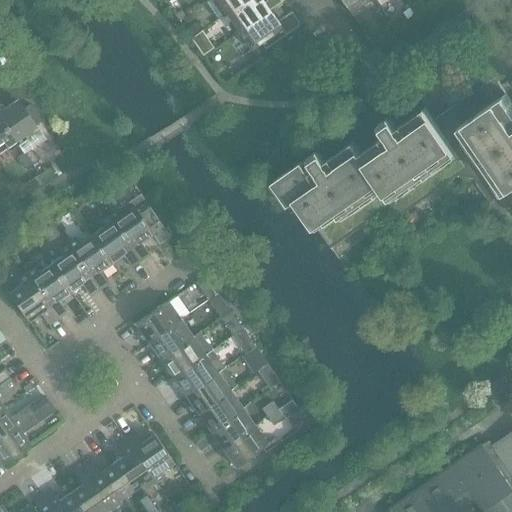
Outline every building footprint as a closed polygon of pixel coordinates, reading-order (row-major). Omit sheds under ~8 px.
[(208,0),(205,2),(218,20),(226,14),(246,0),(208,0)] [(238,32),(270,10),(265,3),(262,0),(246,0),(226,14),(238,32)] [(267,0),(267,1),(265,3),(270,10),(273,7),(284,0),(283,0),(267,0)] [(341,0),(350,13),(368,0),(341,0)] [(270,10),(238,32),(251,50),(261,43),(265,49),(298,26),(299,22),(297,19),(292,12),(278,22),(270,10)] [(182,11),(176,15),(179,20),(180,21),(186,17),(182,11)] [(194,36),(203,30),(198,22),(189,28),(194,36)] [(205,55),(213,50),(208,43),(200,49),(205,55)] [(511,102),(495,78),(434,120),(430,114),(426,108),(412,117),(405,106),(380,124),(387,134),(362,152),(354,142),(341,151),(337,146),(333,140),(308,158),(313,164),(308,167),(304,161),(274,181),(291,204),(297,200),(331,249),(395,205),(403,215),(458,177),(474,180),(490,203),(501,195),(511,210),(511,102)] [(0,105),(0,119),(18,146),(27,140),(24,136),(37,128),(36,126),(42,121),(31,105),(24,109),(17,99),(4,108),(2,104),(0,105)] [(10,151),(18,146),(0,119),(0,153),(7,148),(10,151)] [(24,154),(32,166),(39,161),(30,149),(24,154)] [(25,170),(32,166),(24,154),(17,158),(25,170)] [(105,188),(95,195),(99,200),(108,194),(105,188)] [(141,194),(109,216),(141,262),(150,255),(141,243),(154,234),(160,244),(170,237),(141,194)] [(417,212),(408,218),(413,225),(422,219),(417,212)] [(132,268),(141,262),(109,216),(100,223),(103,227),(91,235),(112,264),(123,256),(132,268)] [(50,226),(38,234),(45,244),(57,236),(50,226)] [(100,272),(112,264),(91,235),(80,243),(77,239),(68,245),(99,291),(109,284),(100,272)] [(90,297),(99,291),(68,245),(58,252),(62,256),(50,264),(70,293),(81,285),(90,297)] [(58,301),(70,293),(50,264),(39,272),(35,267),(26,274),(58,320),(67,313),(58,301)] [(49,326),(58,320),(26,274),(17,280),(20,285),(8,294),(28,322),(40,314),(49,326)] [(208,301),(217,294),(205,276),(195,283),(208,301)] [(220,318),(230,311),(217,294),(208,301),(220,318)] [(148,342),(181,319),(168,301),(135,324),(148,342)] [(233,337),(243,330),(230,311),(220,318),(233,337)] [(160,360),(193,337),(181,319),(148,342),(160,360)] [(254,347),(243,330),(233,337),(245,354),(254,347)] [(193,337),(160,360),(172,378),(205,354),(213,349),(201,332),(193,337)] [(255,347),(245,355),(256,371),(267,363),(255,347)] [(184,396),(225,367),(213,349),(172,378),(184,396)] [(267,364),(258,370),(271,388),(280,382),(267,364)] [(230,390),(238,384),(225,367),(184,396),(197,414),(230,390)] [(0,384),(9,378),(3,371),(0,373),(0,384)] [(0,396),(14,387),(9,378),(0,384),(0,410),(4,408),(0,401),(0,396)] [(209,431),(242,408),(230,390),(197,414),(209,431)] [(267,417),(278,410),(272,402),(261,409),(267,417)] [(0,410),(0,437),(33,414),(28,406),(17,414),(11,418),(4,408),(0,410)] [(221,449),(255,426),(242,408),(209,431),(221,449)] [(272,425),(283,417),(278,410),(267,417),(272,425)] [(39,422),(33,414),(0,437),(0,464),(30,444),(22,434),(39,422)] [(255,426),(221,449),(234,467),(267,444),(255,426)] [(124,437),(155,483),(164,477),(161,472),(173,463),(154,434),(141,443),(133,431),(124,437)] [(511,511),(511,434),(493,447),(490,442),(484,446),(483,446),(387,511),(464,511),(477,504),(482,511),(511,511)] [(146,489),(155,483),(124,437),(114,444),(123,456),(111,464),(131,493),(143,485),(146,489)] [(131,493),(111,464),(100,472),(91,460),(82,466),(114,511),(123,505),(120,500),(131,493)] [(113,511),(114,511),(82,466),(73,472),(82,485),(70,493),(83,511),(113,511)] [(83,511),(70,493),(59,501),(50,489),(41,495),(52,511),(83,511)] [(52,511),(41,495),(32,501),(39,511),(52,511)] [(177,506),(181,511),(183,511),(193,506),(188,499),(177,506)]
